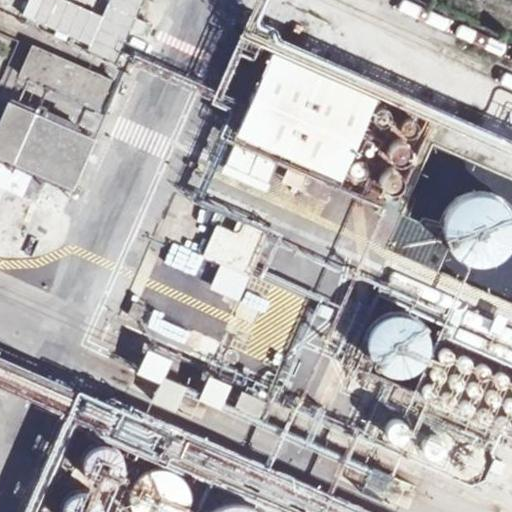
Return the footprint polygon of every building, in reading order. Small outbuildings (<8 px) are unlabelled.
[(122,56),(142,0),(109,0),(105,13),(69,0),(30,0),(23,20),(122,56)] [(19,78),(104,110),(116,77),(31,44),(19,78)] [(308,166),(351,181),(382,90),(270,52),(240,142),(293,160),(285,183),(301,189),(308,166)] [(3,107),(0,113),(0,262),(30,275),(89,145),(3,107)] [(223,176),(270,190),(280,157),(232,143),(223,176)] [(390,255),(511,298),(511,179),(429,149),(390,255)] [(212,288),(239,298),(266,229),(241,220),(237,231),(217,224),(205,255),(222,262),(212,288)] [(239,300),(248,330),(280,320),(271,290),(239,300)] [(343,356),(421,387),(447,322),(369,291),(343,356)] [(164,383),(175,356),(151,346),(139,372),(164,383)] [(211,373),(201,399),(224,409),(235,382),(211,373)] [(156,398),(184,412),(195,389),(168,375),(156,398)] [(244,389),(236,407),(261,418),(269,400),(244,389)] [(363,492),(382,501),(394,474),(376,466),(363,492)] [(221,511),(255,511),(234,496),(221,511)]
